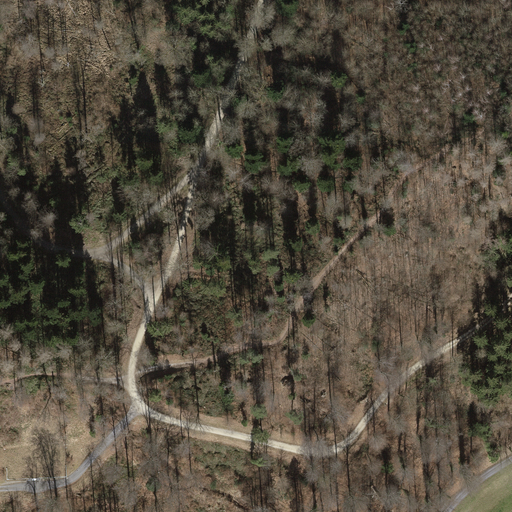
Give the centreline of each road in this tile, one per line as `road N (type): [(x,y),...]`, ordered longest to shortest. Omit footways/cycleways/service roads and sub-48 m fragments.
road 1 (track): [(511,297),(391,388),(354,434),(329,450),(161,417),(138,407),(129,375)]
road 2 (track): [(129,375),(197,168),(264,0)]
road 3 (track): [(0,195),(36,238),(101,254),(197,168)]
road 4 (track): [(138,407),(69,480),(0,488)]
